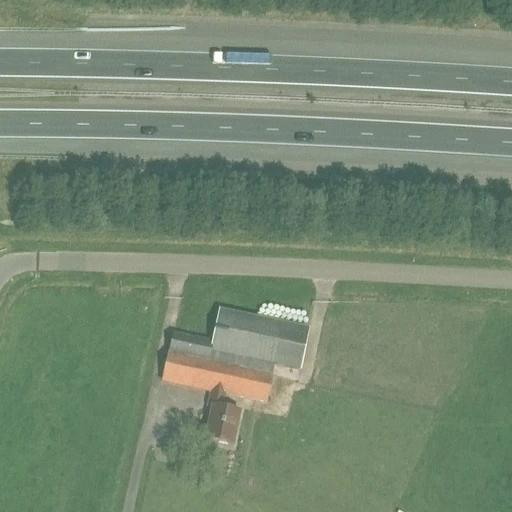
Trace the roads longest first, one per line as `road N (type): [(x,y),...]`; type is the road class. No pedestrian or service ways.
road 1 (motorway): [(511,84),(0,65)]
road 2 (motorway): [(0,126),(511,145)]
road 3 (unclassified): [(511,282),(177,265)]
road 4 (unclassified): [(128,511),(176,304),(177,265)]
road 5 (unclassified): [(177,265),(26,261),(0,275)]
